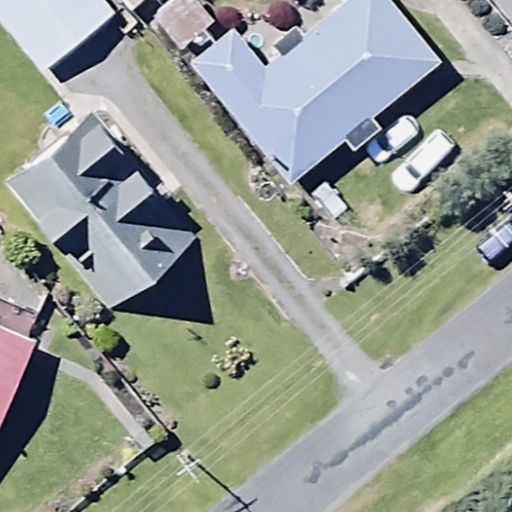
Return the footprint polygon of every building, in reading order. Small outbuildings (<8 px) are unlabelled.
[(101,38),(70,0),(0,0),(0,72),(24,101),(101,38)] [(133,0),(83,0),(111,38),(144,14),(133,0)] [(353,6),(226,120),(303,205),(430,91),(353,6)] [(168,7),(133,38),(163,72),(198,41),(168,7)] [(194,261),(87,142),(22,200),(129,319),(194,261)] [(0,431),(29,353),(0,342),(0,431)]
